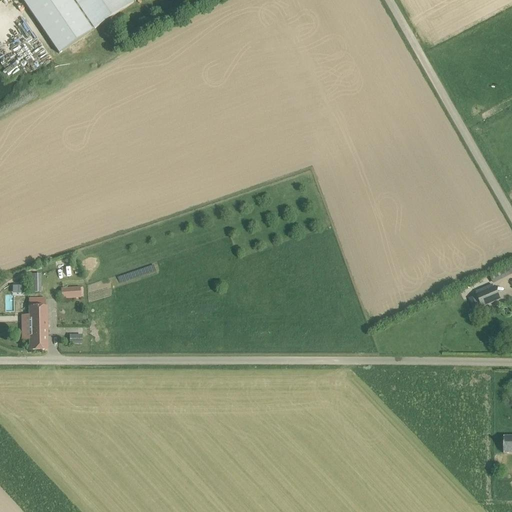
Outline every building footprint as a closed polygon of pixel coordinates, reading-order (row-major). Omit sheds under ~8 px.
[(71,0),(22,0),(57,52),(91,29),(71,0)] [(73,0),(93,30),(133,2),(136,0),(73,0)] [(41,275),(28,275),(28,293),(41,292),(41,275)] [(80,286),(61,287),(62,299),(80,298),(80,286)] [(500,300),(495,286),(476,294),(476,295),(468,299),(472,309),(481,306),(482,308),(500,300)] [(45,299),(30,299),(30,315),(22,315),(22,340),(30,340),(30,350),(48,350),(47,307),(45,307),(45,299)] [(82,335),(70,335),(70,344),(82,344),(82,335)] [(511,437),(502,437),(502,454),(511,453),(511,437)]
